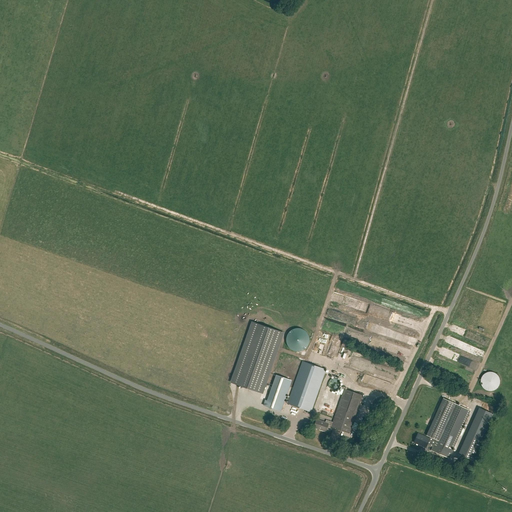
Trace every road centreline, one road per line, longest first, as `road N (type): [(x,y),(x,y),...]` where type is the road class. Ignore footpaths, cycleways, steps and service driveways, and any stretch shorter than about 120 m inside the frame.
road 1 (unclassified): [(378,470),(137,388),(0,326)]
road 2 (unclassified): [(378,470),(485,227),(511,124)]
